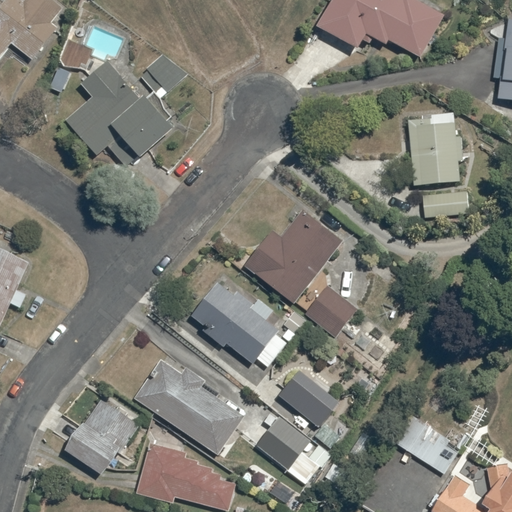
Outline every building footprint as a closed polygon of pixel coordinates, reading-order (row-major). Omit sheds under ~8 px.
[(0,64),(15,44),(38,61),(61,30),(55,25),(67,9),(55,0),(29,0),(27,4),(21,0),(11,0),(3,11),(0,9),(0,64)] [(374,45),(377,39),(392,47),(394,43),(426,60),(449,17),(416,0),(338,0),(323,29),(365,51),(369,43),(374,45)] [(497,79),(505,80),(503,102),(511,102),(511,20),(511,21),(510,40),(501,39),(497,79)] [(166,56),(144,78),(164,99),(191,76),(166,56)] [(130,168),(144,156),(148,161),(180,133),(151,99),(146,103),(112,64),(86,87),(98,99),(71,123),(101,158),(112,148),(130,168)] [(465,184),(463,163),(468,163),(465,139),(461,139),(459,119),(459,114),(435,116),(436,121),(413,123),(419,188),(465,184)] [(470,193),(426,198),(429,219),(472,214),(470,193)] [(249,268),(298,306),(347,244),(307,213),(286,240),(277,233),(249,268)] [(0,331),(1,332),(31,267),(0,252),(0,331)] [(231,346),(257,366),(283,333),(255,312),(259,307),(242,295),(239,299),(223,287),(197,320),(210,329),(207,333),(228,350),(231,346)] [(331,288),(308,316),(338,339),(360,311),(331,288)] [(165,362),(139,401),(221,457),(248,418),(205,389),(209,383),(189,369),(185,376),(165,362)] [(284,398),(323,429),(343,405),(303,374),(284,398)] [(106,403),(71,453),(107,478),(142,429),(106,403)] [(446,436),(419,418),(402,444),(447,473),(470,437),(452,426),(446,436)] [(283,419),(261,447),(293,472),(316,444),(283,419)] [(225,476),(215,474),(216,471),(201,467),(202,463),(188,459),(189,455),(154,446),(141,495),(177,504),(178,499),(229,511),(232,511),(240,485),(224,481),(225,476)] [(458,473),(436,510),(438,511),(511,511),(511,478),(511,479),(511,464),(493,464),(493,509),(468,494),(475,483),(458,473)]
